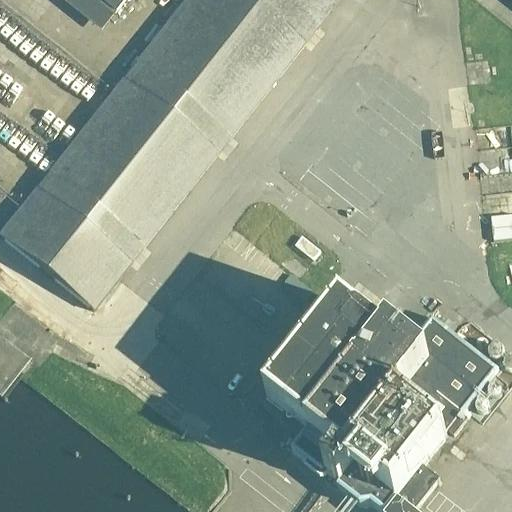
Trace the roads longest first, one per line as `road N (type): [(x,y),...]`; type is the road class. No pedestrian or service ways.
road 1 (unknown): [(511,317),(330,156),(300,144),(246,154),(145,282)]
road 2 (unknown): [(97,344),(307,511)]
road 3 (unknown): [(145,282),(268,383)]
road 4 (unknown): [(0,263),(97,344)]
